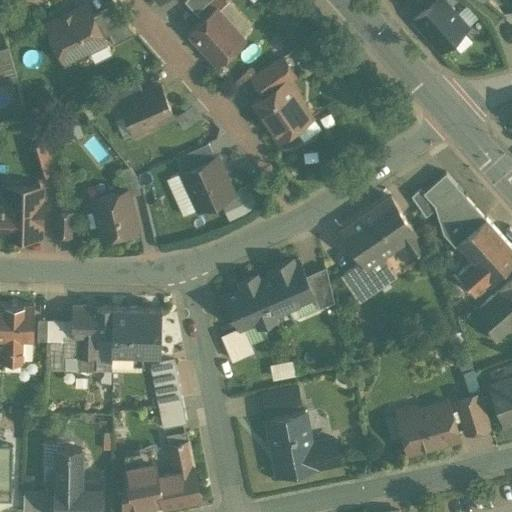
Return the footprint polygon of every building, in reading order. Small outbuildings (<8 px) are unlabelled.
[(185,0),(195,11),(207,0),(185,0)] [(439,0),(434,0),(413,20),(441,50),(465,28),(439,0)] [(88,3),(47,22),(64,58),(91,45),(90,42),(104,36),(93,13),(88,3)] [(135,31),(111,4),(93,13),(104,36),(109,33),(113,42),(135,31)] [(215,7),(189,31),(217,62),(244,38),(215,7)] [(8,44),(0,46),(0,84),(18,79),(8,44)] [(282,55),(252,75),(265,93),(286,79),(287,80),(295,74),(282,55)] [(137,77),(104,91),(110,104),(115,102),(115,103),(121,100),(142,90),(137,77)] [(265,93),(253,101),(278,137),(311,115),(299,97),(300,92),(294,84),(289,83),(287,80),(286,79),(265,93)] [(142,90),(121,100),(134,130),(173,113),(160,83),(142,90)] [(104,91),(96,95),(102,108),(110,104),(104,91)] [(74,116),(54,125),(59,136),(79,127),(74,116)] [(45,140),(28,145),(36,173),(53,168),(45,140)] [(216,155),(182,170),(198,207),(233,191),(216,155)] [(136,173),(129,165),(115,168),(121,190),(127,188),(129,194),(140,191),(136,173)] [(485,215),(445,170),(424,188),(423,189),(434,203),(435,206),(443,230),(454,243),(457,240),(485,215)] [(41,185),(6,184),(5,197),(4,197),(0,200),(0,230),(39,232),(41,185)] [(434,203),(423,189),(424,188),(420,185),(411,193),(426,214),(435,206),(434,203)] [(121,190),(92,197),(102,235),(137,227),(129,194),(127,188),(121,190)] [(391,195),(341,229),(361,258),(365,264),(381,253),(414,230),(391,195)] [(69,212),(56,211),(56,232),(69,232),(69,212)] [(511,258),(511,245),(485,215),(457,240),(473,258),(458,272),(475,291),(511,258)] [(414,230),(381,253),(392,268),(425,245),(414,230)] [(392,268),(381,253),(365,264),(361,258),(343,270),(361,299),(396,275),(392,268)] [(241,285),(224,293),(239,327),(242,326),(255,320),(258,326),(276,318),(273,312),(313,295),(315,294),(305,274),(300,260),(294,263),(291,256),(269,267),(271,272),(258,278),(256,272),(239,280),(241,285)] [(334,300),(325,265),(305,274),(315,294),(313,295),(319,307),(334,300)] [(511,275),(499,287),(511,301),(511,275)] [(511,301),(499,287),(479,304),(495,338),(511,322),(511,301)] [(33,303),(0,301),(0,337),(3,338),(23,338),(33,338),(33,303)] [(111,304),(72,303),(71,334),(78,334),(97,335),(111,335),(111,304)] [(161,305),(111,304),(111,335),(111,351),(160,352),(161,305)] [(47,319),(37,318),(37,338),(47,339),(47,319)] [(67,319),(47,319),(47,339),(46,360),(60,360),(60,345),(66,345),(67,319)] [(252,350),(242,326),(239,327),(222,334),(232,359),(252,350)] [(97,335),(78,334),(78,355),(97,355),(97,354),(97,335)] [(111,335),(97,335),(97,354),(111,354),(111,351),(111,335)] [(23,338),(3,338),(2,362),(22,362),(23,338)] [(275,358),(276,373),(299,371),(298,356),(275,358)] [(174,359),(150,364),(153,376),(176,371),(174,359)] [(176,371),(153,376),(158,402),(181,397),(176,371)] [(511,376),(491,384),(505,421),(511,418),(511,376)] [(297,384),(263,391),(266,407),(300,400),(297,384)] [(480,390),(455,397),(465,432),(490,425),(480,390)] [(181,397),(158,402),(163,426),(186,422),(181,397)] [(448,399),(398,413),(408,450),(458,436),(448,399)] [(304,409),(266,417),(277,472),(338,459),(334,436),(332,436),(333,438),(311,443),(304,409)] [(165,434),(173,470),(156,473),(154,460),(125,465),(128,481),(123,482),(123,510),(161,502),(162,505),(200,498),(186,430),(165,434)] [(80,448),(56,447),(56,463),(43,463),(43,480),(55,480),(54,511),(98,511),(99,479),(80,479),(80,448)] [(50,488),(23,488),(23,510),(50,510),(50,488)]
